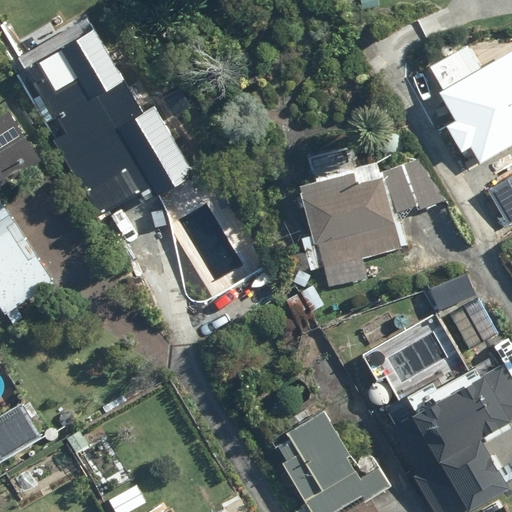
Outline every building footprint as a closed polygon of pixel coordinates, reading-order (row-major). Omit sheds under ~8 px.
[(60,137),(103,213),(139,193),(143,200),(194,172),(157,105),(147,110),(95,19),(29,56),(71,131),(60,137)] [(469,151),(476,162),(511,141),(511,51),(438,94),(453,119),(442,126),(460,157),(469,151)] [(1,186),(48,155),(17,106),(12,109),(7,101),(0,105),(0,207),(11,201),(1,186)] [(310,148),(310,168),(323,168),(323,160),(327,160),(327,153),(322,153),(322,148),(310,148)] [(321,181),(306,184),(318,235),(306,237),(314,269),(327,265),(332,285),(412,266),(399,210),(420,205),(420,207),(449,197),(425,156),(377,166),(376,162),(320,176),(321,181)] [(482,206),(501,240),(511,233),(511,176),(492,187),(498,197),(482,206)] [(0,301),(8,314),(59,282),(15,212),(0,221),(0,301)] [(442,307),(479,291),(469,269),(433,285),(442,307)] [(311,306),(325,299),(317,285),(304,292),(311,306)] [(501,332),(481,297),(452,312),(472,348),(501,332)] [(46,329),(39,318),(23,328),(30,339),(46,329)] [(311,337),(321,350),(332,342),(322,329),(311,337)] [(397,424),(415,457),(411,459),(408,461),(406,464),(406,467),(407,471),(410,474),(414,476),(417,475),(421,474),(441,511),(444,511),(497,483),(475,440),(490,432),(493,438),(511,427),(511,366),(510,362),(489,373),(483,362),(463,372),(460,367),(413,391),(422,409),(397,424)] [(381,378),(379,378),(376,379),(374,381),(372,382),(370,384),(368,387),(367,389),(367,392),(367,395),(367,398),(368,400),(369,403),(371,405),(373,407),(376,408),(378,409),(381,410),(384,410),(386,409),(389,408),(391,407),(394,405),(396,403),(397,401),(398,398),(398,396),(399,393),(398,390),(397,387),(396,385),(394,383),(392,381),(390,380),(387,378),(384,378),(381,378)] [(0,461),(43,435),(24,403),(0,417),(0,461)] [(356,450),(329,405),(309,417),(305,410),(291,418),(297,429),(277,441),(312,500),(298,508),(300,511),(333,511),(364,493),(368,499),(393,484),(381,464),(364,474),(360,467),(362,466),(353,452),(356,450)] [(294,426),(282,407),(264,419),(276,437),(294,426)] [(175,454),(190,445),(183,432),(168,441),(175,454)] [(365,467),(371,468),(376,465),(377,458),(374,453),(367,452),(362,455),(361,461),(365,467)]
